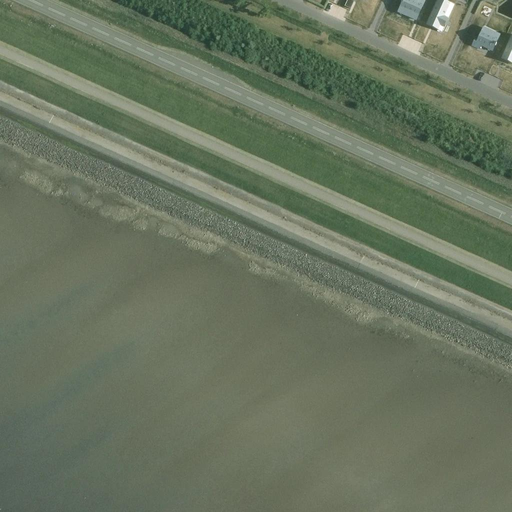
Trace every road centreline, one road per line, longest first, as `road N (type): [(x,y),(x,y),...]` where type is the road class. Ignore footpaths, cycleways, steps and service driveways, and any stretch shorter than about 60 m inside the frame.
road 1 (unclassified): [(511,275),(0,44)]
road 2 (trunk): [(511,216),(31,0)]
